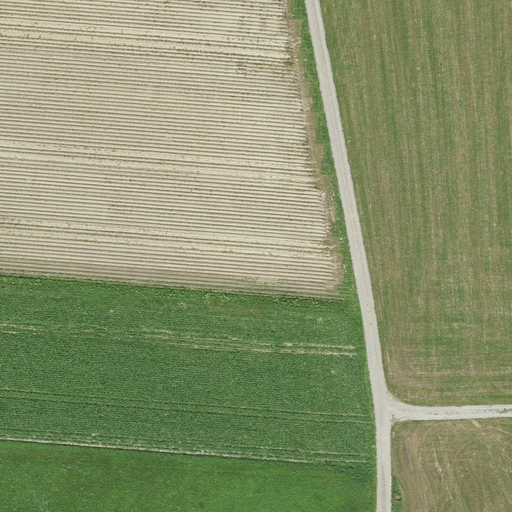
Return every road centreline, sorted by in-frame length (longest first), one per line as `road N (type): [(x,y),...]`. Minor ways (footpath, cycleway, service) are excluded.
road 1 (track): [(386,511),(389,417),(313,0)]
road 2 (track): [(511,413),(389,417)]
